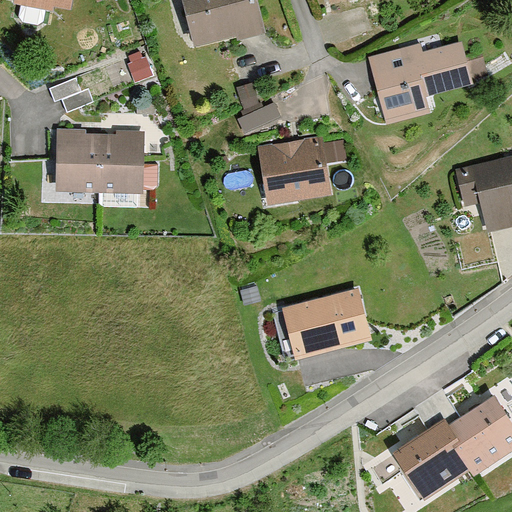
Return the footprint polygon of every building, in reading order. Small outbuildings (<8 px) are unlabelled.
[(6,0),(68,9),(69,0),(6,0)] [(254,0),(179,0),(190,39),(229,29),(231,37),(262,29),(254,0)] [(466,80),(456,38),(412,49),(410,43),(365,54),(381,119),(426,109),(422,90),(466,80)] [(146,57),(127,64),(134,83),(153,76),(146,57)] [(81,91),(76,79),(50,89),(55,102),(62,99),(81,91)] [(253,83),(237,88),(243,108),(259,103),(253,83)] [(93,102),(88,89),(81,91),(62,99),(67,113),(93,102)] [(275,103),(238,119),(245,134),(282,117),(275,103)] [(94,188),(94,126),(49,126),(49,188),(94,188)] [(138,126),(94,126),(94,188),(152,188),(152,155),(138,155),(138,126)] [(320,137),(257,147),(266,203),(329,193),(325,164),(321,143),(320,137)] [(342,140),(321,143),(325,164),(345,161),(342,140)] [(511,156),(453,170),(461,204),(477,200),(484,229),(511,221),(511,156)] [(256,286),(240,290),(243,303),(259,300),(256,286)] [(286,360),(373,337),(359,286),(273,309),(286,360)] [(511,411),(499,390),(445,424),(472,466),(477,474),(511,451),(511,411)] [(443,421),(394,452),(422,497),(472,466),(445,424),(443,421)]
